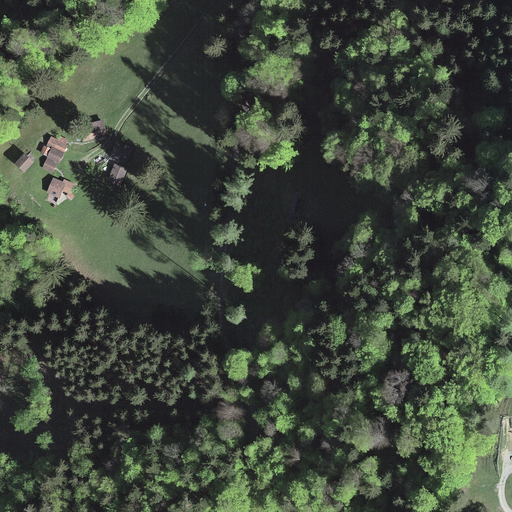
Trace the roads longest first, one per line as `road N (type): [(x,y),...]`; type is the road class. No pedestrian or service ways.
road 1 (track): [(288,511),(263,495),(252,463),(247,381),(220,314),(252,68),(273,0)]
road 2 (track): [(81,166),(111,141),(218,0)]
